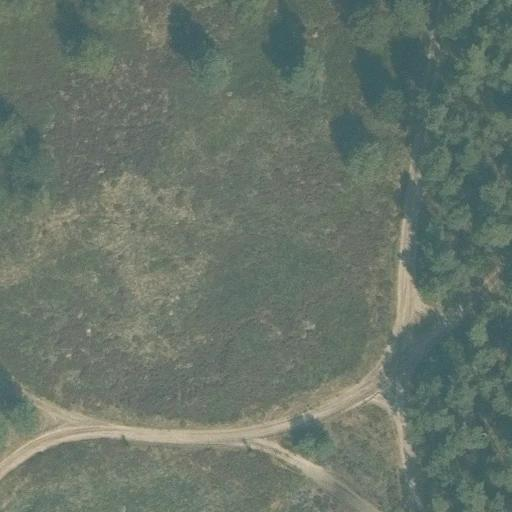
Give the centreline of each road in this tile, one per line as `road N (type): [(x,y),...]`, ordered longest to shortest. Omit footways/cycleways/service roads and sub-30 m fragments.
road 1 (track): [(0,474),(49,426),(150,446),(265,441),(371,383),(403,339),(511,256)]
road 2 (track): [(444,0),(403,339)]
road 3 (track): [(418,511),(405,441),(403,339)]
